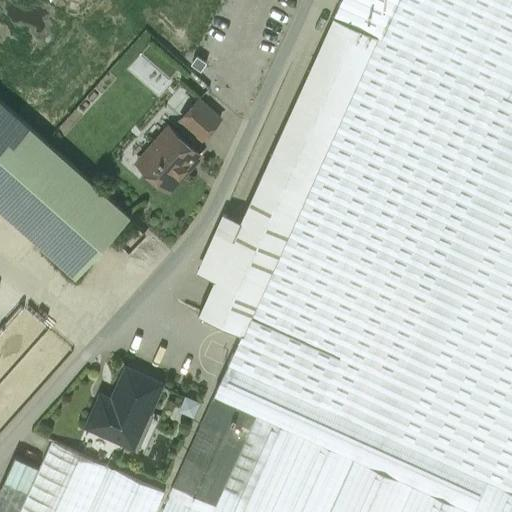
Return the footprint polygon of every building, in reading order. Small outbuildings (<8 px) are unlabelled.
[(511,511),(511,0),(341,0),(233,240),(215,232),(197,270),(216,278),(199,314),(242,333),(170,494),(51,441),(40,466),(15,455),(0,489),(0,511),(511,511)] [(0,207),(76,276),(130,215),(0,99),(0,207)] [(182,118),(203,137),(220,118),(198,99),(182,118)] [(139,162),(169,189),(201,153),(170,126),(139,162)] [(0,325),(21,306),(0,284),(0,325)] [(21,302),(0,327),(0,430),(72,344),(21,302)] [(88,424),(128,442),(136,425),(141,427),(151,406),(161,383),(127,367),(113,399),(108,410),(97,405),(88,424)] [(108,410),(113,399),(101,395),(97,405),(108,410)] [(163,412),(151,406),(141,427),(136,425),(128,442),(146,450),(163,412)]
